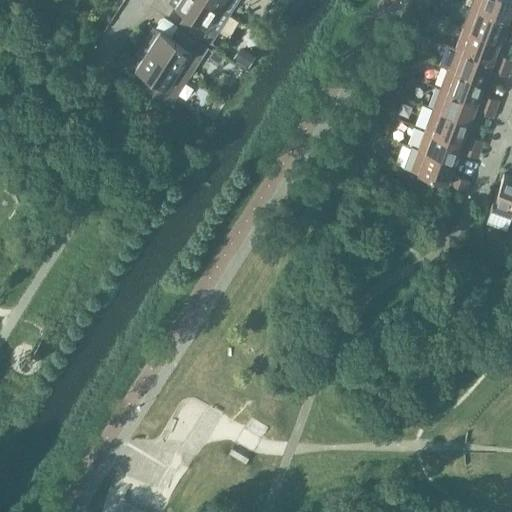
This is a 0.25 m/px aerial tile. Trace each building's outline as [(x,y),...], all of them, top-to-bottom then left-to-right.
[(229,14),(206,0),(170,0),(171,1),(171,4),(191,17),(185,28),(210,44),(229,14)] [(206,0),(229,14),(238,0),(206,0)] [(511,0),(473,0),(471,7),(507,21),(511,5),(511,0)] [(471,7),(464,28),(500,41),(504,29),(511,32),(511,22),(507,21),(471,7)] [(456,48),(492,61),(500,41),(464,28),(456,48)] [(141,46),(148,50),(185,73),(196,56),(200,59),(208,47),(182,31),(176,41),(156,29),(152,30),(141,46)] [(148,50),(141,46),(131,63),(132,66),(152,79),(145,90),(170,106),(177,94),(173,92),(185,73),(148,50)] [(449,68),(485,81),(492,61),(456,48),(449,68)] [(498,63),(511,68),(511,64),(511,58),(501,55),(498,63)] [(511,68),(498,63),(495,72),(508,76),(511,68)] [(449,68),(441,88),(477,102),(485,81),(449,68)] [(441,88),(434,109),(470,122),(477,102),(441,88)] [(483,104),(496,109),(499,100),(486,95),(483,104)] [(496,109),(483,104),(480,112),(493,117),(496,109)] [(434,109),(426,129),(462,142),(470,122),(434,109)] [(426,129),(419,149),(455,162),(462,142),(426,129)] [(468,144),(481,149),(484,141),(471,136),(468,144)] [(481,149),(468,144),(465,153),(478,157),(481,149)] [(455,162),(419,149),(411,146),(403,168),(447,184),(455,162)] [(491,210),(511,217),(511,216),(511,176),(504,174),(491,210)] [(453,185),(466,190),(469,181),(456,177),(453,185)]
